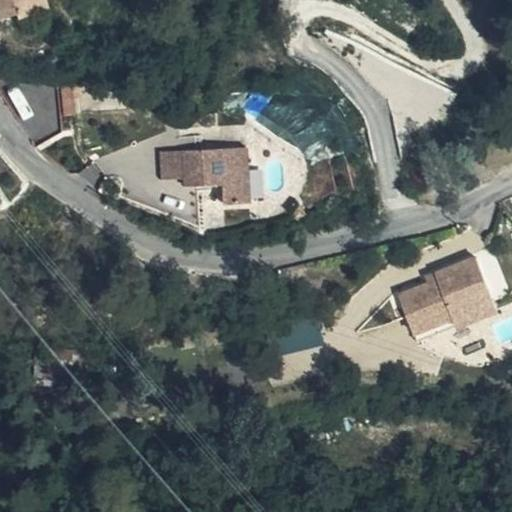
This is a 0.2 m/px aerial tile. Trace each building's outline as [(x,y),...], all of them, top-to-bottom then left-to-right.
[(0,0),(0,13),(5,12),(29,5),(27,0),(0,0)] [(27,0),(29,5),(35,17),(41,15),(36,0),(27,0)] [(36,0),(41,15),(49,12),(44,0),(36,0)] [(20,22),(35,17),(29,5),(5,12),(0,13),(0,15),(2,21),(18,17),(20,22)] [(64,83),(68,112),(79,110),(75,82),(64,83)] [(227,118),(213,119),(214,128),(227,126),(227,118)] [(245,150),(182,155),(185,184),(186,191),(223,187),(226,205),(251,203),(245,150)] [(160,158),(162,186),(185,184),(182,155),(160,158)] [(254,197),(263,197),(262,166),(253,166),(254,197)] [(471,264),(432,281),(435,288),(427,291),(397,304),(412,341),(451,324),(448,319),(487,302),(471,264)] [(435,288),(432,281),(424,284),(427,291),(435,288)] [(494,316),(487,302),(448,319),(451,324),(454,333),(494,316)]
